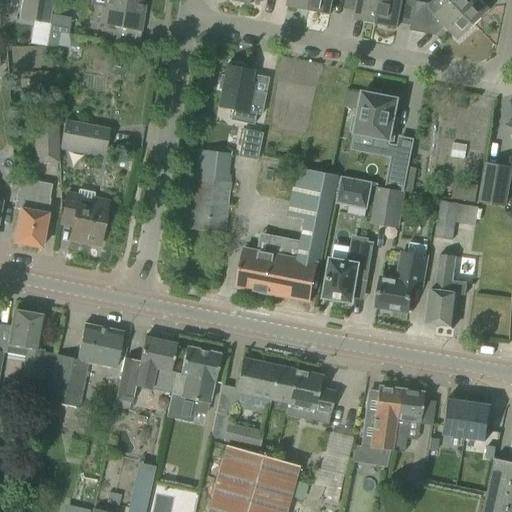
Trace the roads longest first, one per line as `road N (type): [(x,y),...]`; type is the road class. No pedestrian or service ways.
road 1 (residential): [(187,12),(495,74),(511,4)]
road 2 (tertiary): [(511,371),(139,299)]
road 3 (residential): [(139,299),(187,12)]
road 4 (tertiary): [(139,299),(0,271)]
